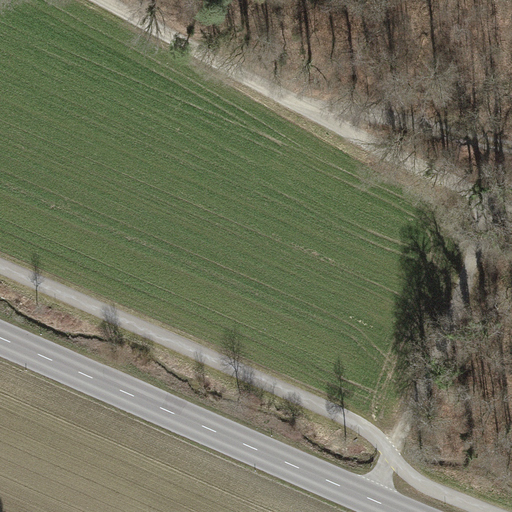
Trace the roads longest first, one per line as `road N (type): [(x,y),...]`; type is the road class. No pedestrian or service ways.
road 1 (track): [(511,213),(96,0)]
road 2 (tertiary): [(0,339),(393,511)]
road 3 (track): [(288,103),(511,153)]
